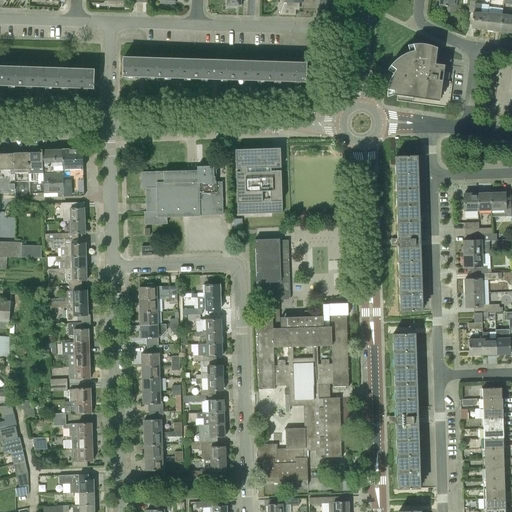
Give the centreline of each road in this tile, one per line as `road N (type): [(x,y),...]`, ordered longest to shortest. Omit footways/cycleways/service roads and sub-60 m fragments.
road 1 (residential): [(250,511),(242,266),(114,266)]
road 2 (tertiary): [(362,141),(376,511)]
road 3 (residential): [(121,511),(114,266)]
road 4 (residential): [(317,124),(110,127)]
road 5 (residential): [(439,368),(433,175)]
road 6 (residential): [(444,511),(439,368)]
road 7 (residential): [(114,266),(110,127)]
road 8 (residential): [(320,28),(198,24)]
